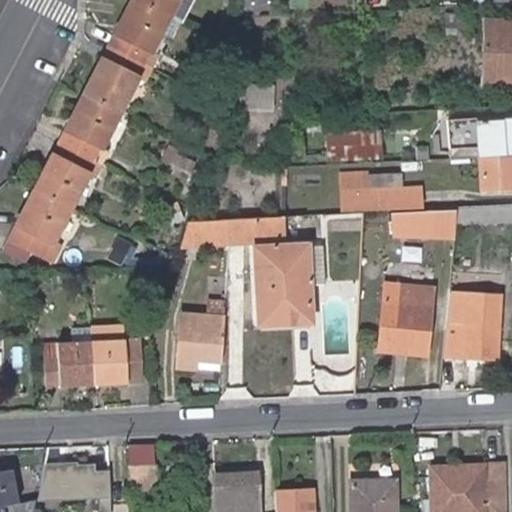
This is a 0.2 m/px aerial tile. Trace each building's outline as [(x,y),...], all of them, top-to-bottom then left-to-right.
[(143,62),(168,15),(137,0),(130,0),(107,45),(143,62)] [(137,0),(168,15),(175,2),(175,0),(137,0)] [(511,20),(484,20),(483,81),(511,82),(511,20)] [(137,74),(143,62),(107,45),(82,94),(118,111),(137,74)] [(156,54),(150,50),(143,62),(137,74),(144,77),(150,65),(156,54)] [(274,96),(246,93),(245,106),(272,108),(274,96)] [(101,146),(118,111),(82,94),(58,140),(95,157),(101,146)] [(476,112),(445,114),(445,116),(426,118),(429,153),(447,152),(447,159),(480,157),(505,156),(511,155),(511,115),(501,116),(480,118),(480,112),(476,112)] [(375,136),(319,138),(318,121),(285,123),(283,157),(320,155),(320,162),(376,160),(375,136)] [(88,169),(95,157),(58,140),(33,188),(69,206),(88,169)] [(193,170),(196,163),(173,154),(175,148),(166,144),(160,157),(193,170)] [(101,146),(95,157),(88,169),(95,173),(101,161),(107,149),(101,146)] [(505,156),(480,157),(482,189),(505,187),(505,156)] [(371,185),(405,182),(403,169),(370,172),(371,185)] [(368,172),(338,173),(341,209),(370,207),(369,188),(368,172)] [(416,187),(369,188),(370,207),(417,204),(416,187)] [(44,256),(69,206),(33,188),(8,237),(27,247),(44,256)] [(174,203),(164,207),(169,218),(178,214),(174,203)] [(511,203),(456,206),(455,222),(511,218),(511,203)] [(394,234),(452,231),(452,210),(393,213),(394,234)] [(328,224),(367,222),(369,211),(328,214),(328,224)] [(284,216),(274,217),(257,218),(257,242),(284,241),(284,216)] [(257,218),(231,219),(228,246),(257,245),(257,242),(257,218)] [(182,223),(176,250),(228,246),(231,219),(182,223)] [(22,258),(27,247),(8,237),(2,249),(22,258)] [(57,244),(52,241),(44,256),(50,259),(57,244)] [(321,247),(307,247),(258,250),(259,323),(310,322),(308,284),(322,283),(321,247)] [(385,285),(383,305),(378,350),(423,356),(429,309),(431,289),(385,285)] [(223,303),(208,302),(207,317),(222,318),(223,303)] [(446,330),(443,359),(494,360),(495,311),(461,310),(459,330),(446,330)] [(219,363),(222,318),(207,317),(181,315),(175,368),(192,369),(193,362),(219,363)] [(123,327),(90,329),(90,330),(91,345),(123,343),(123,327)] [(90,330),(72,330),(73,347),(91,345),(90,330)] [(106,379),(106,383),(140,382),(138,355),(124,355),(123,343),(91,345),(58,348),(43,349),(44,360),(45,387),(79,385),(79,380),(106,379)] [(218,372),(219,363),(193,362),(192,369),(218,372)] [(112,500),(115,464),(47,459),(45,495),(112,500)] [(126,466),(127,491),(154,490),(152,464),(126,466)] [(460,477),(430,478),(431,511),(502,511),(501,465),(460,466),(460,477)] [(429,467),(430,478),(460,477),(460,466),(429,467)] [(0,511),(4,511),(2,504),(17,499),(9,467),(0,469),(0,511)] [(392,511),(391,471),(344,473),(346,511),(392,511)] [(255,473),(253,473),(212,475),(214,509),(215,509),(255,506),(257,506),(255,473)] [(310,511),(309,490),(271,492),(272,511),(310,511)]
